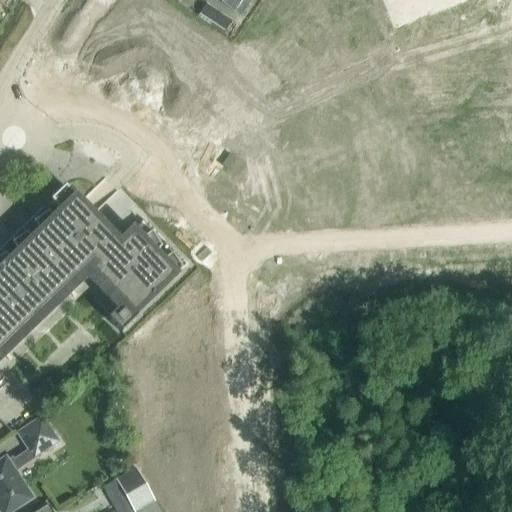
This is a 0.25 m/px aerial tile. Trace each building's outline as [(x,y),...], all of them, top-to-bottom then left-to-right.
[(251,0),(213,0),(240,17),(251,0)] [(329,0),(334,11),(361,0),(329,0)] [(371,0),(361,0),(334,11),(343,34),(379,19),(371,0)] [(492,3),(469,12),(483,48),(506,40),(492,3)] [(231,22),(204,5),(197,15),(224,33),(231,22)] [(469,12),(446,21),(460,57),(483,48),(469,12)] [(77,16),(54,50),(76,64),(104,23),(98,18),(92,26),(77,16)] [(379,19),(343,34),(352,56),(388,42),(379,19)] [(446,21),(424,30),(438,66),(460,57),(446,21)] [(104,23),(76,64),(97,79),(120,45),(106,35),(111,27),(104,23)] [(424,30),(401,39),(415,75),(438,66),(424,30)] [(120,45),(97,79),(118,93),(146,51),(140,47),(134,54),(120,45)] [(146,51),(118,93),(139,107),(162,73),(148,63),(153,56),(146,51)] [(162,73),(139,107),(160,121),(183,87),(169,78),(174,70),(167,65),(162,73)] [(183,87),(160,121),(181,136),(209,94),(203,89),(198,97),(183,87)] [(209,94),(181,136),(203,150),(226,116),(211,106),(216,98),(209,94)] [(511,174),(500,175),(502,215),(511,214),(511,174)] [(473,177),(448,178),(450,218),(451,218),(476,216),(473,177)] [(448,178),(423,180),(425,221),(451,220),(451,218),(450,218),(448,178)] [(411,180),(385,182),(387,221),(386,221),(386,224),(413,222),(411,180)] [(385,182),(360,183),(362,223),(386,221),(387,221),(385,182)] [(333,185),(303,186),(305,226),(335,224),(333,185)] [(303,186),(273,188),(275,228),(305,226),(303,186)] [(0,391),(5,386),(0,380),(0,361),(87,278),(118,310),(108,320),(121,334),(137,318),(135,316),(186,266),(143,221),(119,244),(64,187),(0,249),(0,391)] [(183,357),(218,355),(217,329),(182,331),(183,357)] [(185,385),(220,383),(218,355),(183,357),(185,385)] [(186,412),(221,409),(220,383),(185,385),(186,412)] [(13,457),(6,462),(5,461),(0,464),(0,511),(14,511),(31,501),(13,473),(59,442),(42,416),(16,433),(28,451),(15,459),(13,457)] [(193,480),(225,478),(223,442),(191,444),(193,480)] [(136,511),(154,502),(135,469),(115,480),(132,511),(136,511)] [(194,511),(227,511),(225,478),(193,480),(194,511)]
